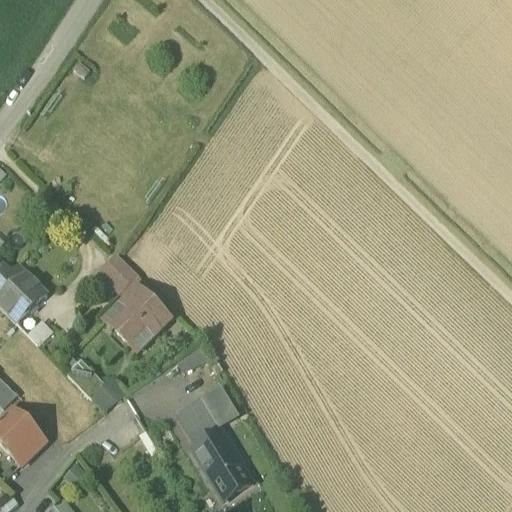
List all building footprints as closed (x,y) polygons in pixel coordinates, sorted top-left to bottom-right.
[(100,278),(120,298),(137,281),(117,262),(100,278)] [(0,287),(11,278),(0,268),(0,287)] [(18,271),(11,278),(0,287),(0,311),(17,329),(46,300),(18,271)] [(113,333),(131,350),(145,336),(150,341),(166,325),(137,298),(122,313),(127,318),(113,333)] [(42,326),(27,340),(39,353),(54,338),(42,326)] [(183,380),(210,367),(200,353),(176,369),(183,380)] [(67,380),(92,406),(103,395),(78,369),(67,380)] [(0,409),(5,414),(17,403),(0,386),(0,409)] [(112,386),(103,395),(92,406),(104,419),(125,399),(112,386)] [(200,406),(220,438),(240,426),(220,394),(200,406)] [(176,420),(190,442),(204,445),(204,447),(220,438),(200,406),(176,420)] [(0,451),(21,473),(45,450),(33,438),(31,439),(10,418),(7,421),(0,427),(0,451)] [(159,459),(146,438),(139,443),(152,464),(159,459)] [(211,490),(241,472),(220,438),(204,447),(196,452),(190,456),(211,490)] [(196,452),(204,447),(204,445),(190,442),(196,452)] [(77,469),(63,483),(74,495),(89,481),(77,469)] [(251,489),(241,472),(211,490),(222,507),(251,489)] [(0,503),(0,511),(14,511),(17,510),(6,498),(0,503)]
